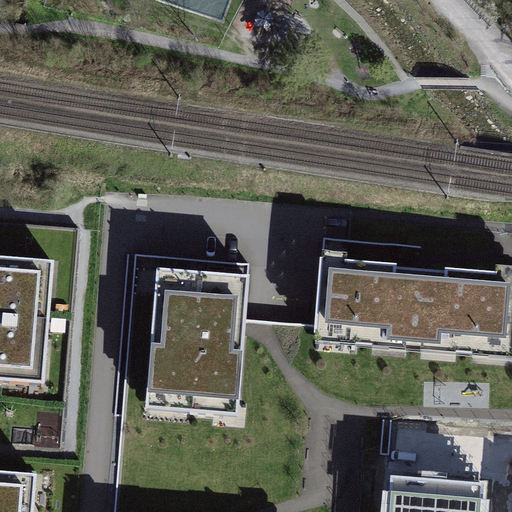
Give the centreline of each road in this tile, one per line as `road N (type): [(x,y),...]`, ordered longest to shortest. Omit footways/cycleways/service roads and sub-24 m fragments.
road 1 (track): [(511,102),(483,85),(417,83),(367,93),(72,20),(0,27)]
road 2 (residential): [(93,511),(118,217),(284,231),(281,293)]
